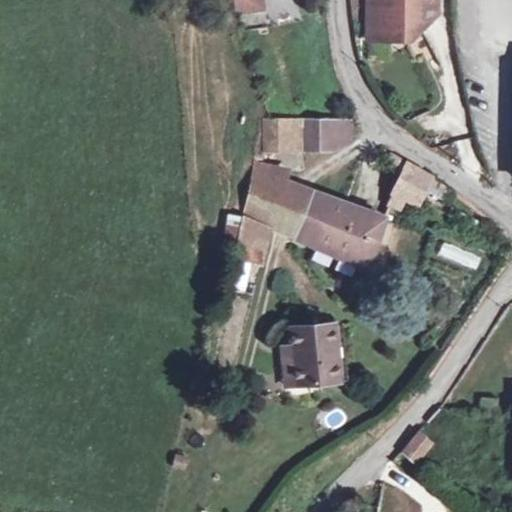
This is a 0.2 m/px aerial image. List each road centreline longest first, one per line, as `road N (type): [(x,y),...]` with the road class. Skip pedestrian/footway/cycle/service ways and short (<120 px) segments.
road 1 (unclassified): [(325,511),(425,400),(511,272)]
road 2 (unclassified): [(337,0),(362,104),(384,130),(511,219)]
